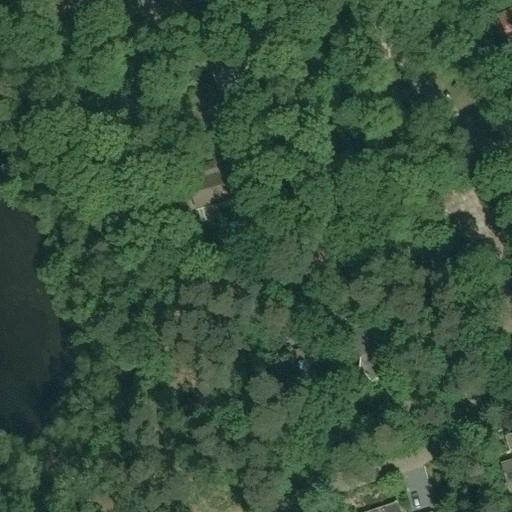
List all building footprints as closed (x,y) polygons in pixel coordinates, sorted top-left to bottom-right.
[(511,13),(493,24),(504,46),(511,41),(511,13)] [(222,62),(222,63),(214,66),(221,91),(265,78),(258,54),(265,52),(261,40),(242,45),(245,57),(230,61),(229,60),(222,62)] [(243,170),(239,158),(236,147),(215,153),(221,175),(208,179),(208,178),(199,180),(200,181),(191,184),(198,209),(243,197),(236,172),(243,170)] [(388,358),(373,341),(372,339),(371,337),(371,336),(369,335),(368,334),(367,333),(365,332),(363,332),(361,332),(359,332),(357,333),(356,334),(354,335),(353,337),(352,338),(352,339),(351,341),(351,342),(351,344),(352,345),(352,347),(352,348),(354,350),(356,351),(357,352),(359,353),(362,354),(370,363),(361,371),(373,384),(391,368),(384,361),(388,358)] [(511,463),(502,466),(507,485),(511,483),(511,463)]
